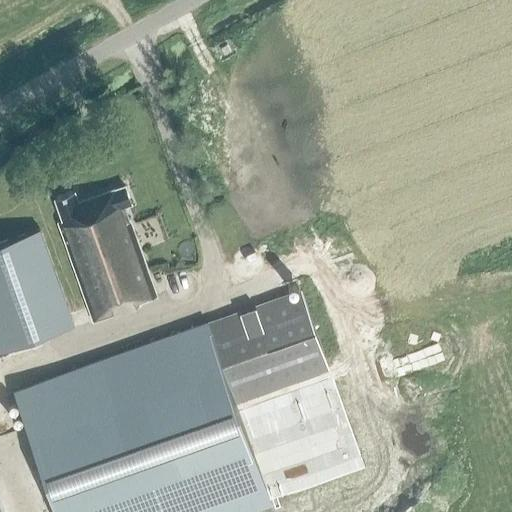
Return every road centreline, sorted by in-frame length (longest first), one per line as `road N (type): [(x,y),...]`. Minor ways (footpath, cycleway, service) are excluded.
road 1 (unknown): [(127,37),(215,250),(213,274),(202,287),(0,371)]
road 2 (unclassified): [(0,108),(195,0)]
